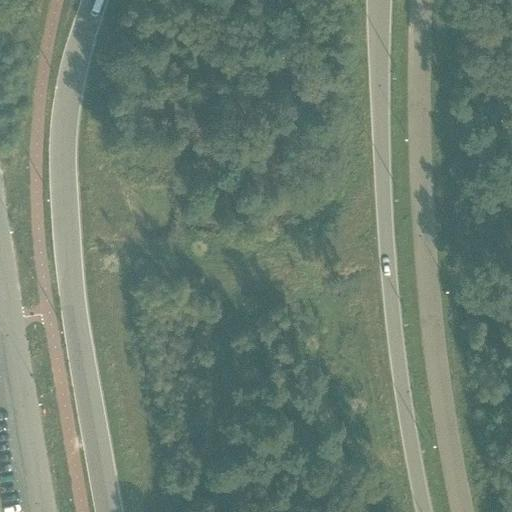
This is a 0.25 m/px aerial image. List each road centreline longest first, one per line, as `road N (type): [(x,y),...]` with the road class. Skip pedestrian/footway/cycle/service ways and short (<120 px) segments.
road 1 (secondary): [(96,0),(66,102),(61,179),(110,511)]
road 2 (unclassified): [(463,511),(446,438),(423,235),(421,0)]
road 3 (secondary): [(422,511),(395,360),(376,120),(376,0)]
road 4 (unclassified): [(43,511),(0,262)]
